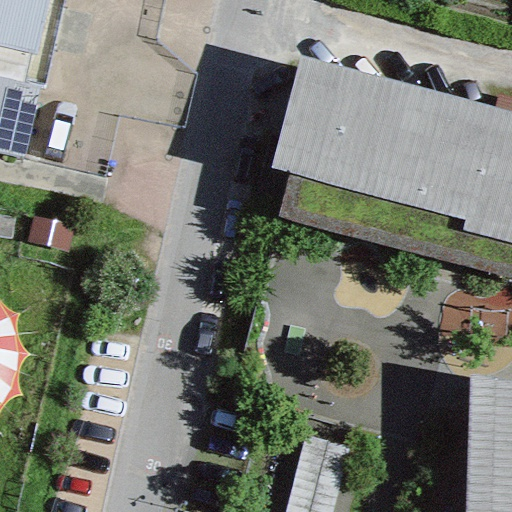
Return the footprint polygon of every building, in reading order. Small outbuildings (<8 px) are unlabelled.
[(0,0),(0,77),(27,84),(46,88),(66,0),(0,0)] [(511,129),(301,76),(277,169),(306,177),(296,216),(511,270),(511,129)] [(27,84),(0,77),(0,152),(27,158),(40,99),(25,95),(27,84)] [(511,511),(511,404),(495,403),(497,499),(489,500),(489,511),(511,511)] [(328,511),(345,443),(301,433),(281,511),(328,511)]
